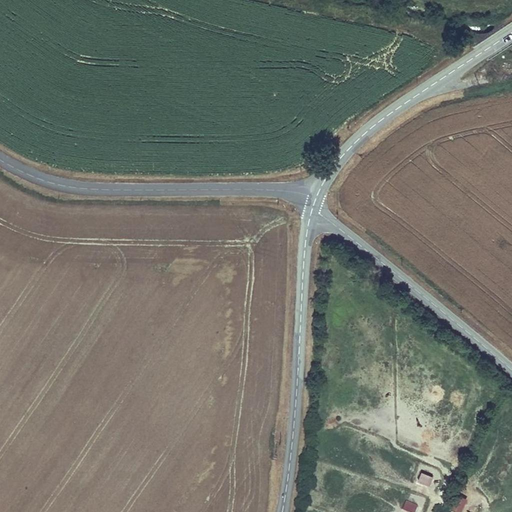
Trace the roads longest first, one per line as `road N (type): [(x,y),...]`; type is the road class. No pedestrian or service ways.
road 1 (tertiary): [(0,160),(72,187),(278,190),(313,204)]
road 2 (tertiary): [(313,204),(282,511)]
road 3 (tertiary): [(313,204),(329,169),(374,122),(511,30)]
road 4 (tertiary): [(313,204),(511,370)]
